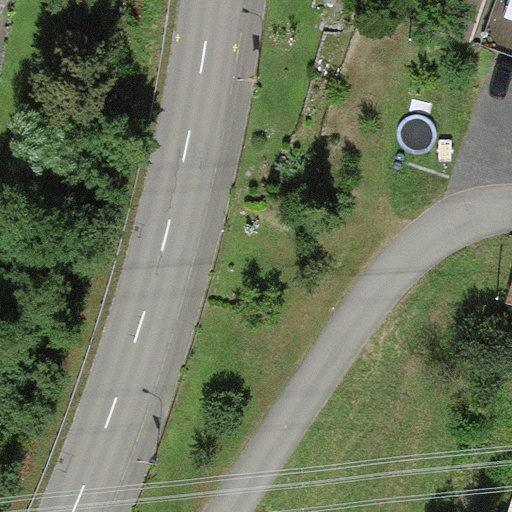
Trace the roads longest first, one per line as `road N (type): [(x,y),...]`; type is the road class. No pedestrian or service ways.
road 1 (tertiary): [(209,0),(183,167),(144,314),(70,511)]
road 2 (residential): [(511,210),(428,241),(352,318),(232,511)]
